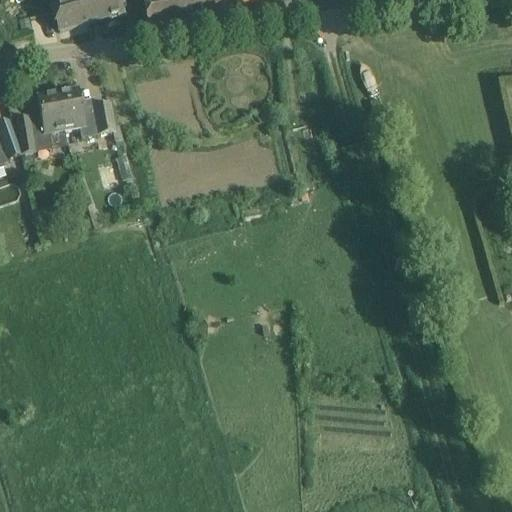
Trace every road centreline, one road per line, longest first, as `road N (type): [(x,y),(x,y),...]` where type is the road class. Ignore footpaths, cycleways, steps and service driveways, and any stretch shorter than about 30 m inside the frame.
road 1 (tertiary): [(0,64),(236,30)]
road 2 (tertiary): [(236,30),(453,0)]
